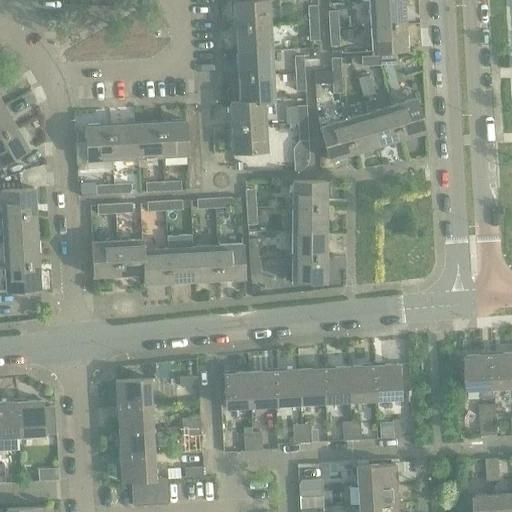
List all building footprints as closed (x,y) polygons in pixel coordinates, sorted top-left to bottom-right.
[(266,0),(235,2),(236,27),(270,25),(268,0),(266,0)] [(403,0),(396,0),(370,2),(371,26),(405,24),(403,0)] [(308,6),(309,24),(319,23),(317,6),(308,6)] [(329,12),(330,29),(339,29),(338,11),(329,12)] [(319,23),(309,24),(310,41),(320,40),(319,23)] [(405,24),(371,26),(373,52),(407,50),(405,24)] [(270,25),(236,27),(237,52),(272,50),(270,25)] [(339,29),(330,29),(331,46),(340,46),(339,29)] [(353,30),(342,30),(342,40),(353,39),(353,30)] [(272,50),(237,52),(239,77),(273,75),(272,50)] [(396,55),(379,56),(379,65),(397,64),(396,55)] [(294,56),(295,74),(305,73),(304,56),(294,56)] [(379,65),(379,56),(361,57),(362,66),(379,65)] [(341,58),(331,59),(332,76),(342,76),(341,58)] [(305,73),(295,74),(296,91),(306,91),(305,73)] [(239,77),(240,101),(240,102),(264,101),(274,101),(273,75),(239,77)] [(369,75),(357,78),(363,98),(375,94),(369,75)] [(342,76),(332,76),(333,93),(343,93),(342,76)] [(416,99),(392,106),(402,139),(426,131),(416,99)] [(230,102),(232,128),(266,126),(264,101),(240,102),(240,101),(230,102)] [(3,106),(0,107),(0,136),(16,128),(3,106)] [(297,106),(298,124),(307,123),(306,106),(297,106)] [(392,106),(368,113),(378,146),(402,139),(392,106)] [(368,113),(344,120),(354,153),(378,146),(368,113)] [(354,153),(344,120),(320,128),(329,160),(354,153)] [(186,121),(160,122),(162,156),(188,155),(186,121)] [(160,122),(135,124),(137,158),(162,156),(160,122)] [(307,123),(298,124),(299,141),(308,141),(307,123)] [(135,124),(110,125),(112,159),(137,158),(135,124)] [(112,159),(110,125),(85,127),(87,161),(112,159)] [(266,126),(232,128),(233,153),(267,151),(266,126)] [(16,128),(0,136),(0,166),(28,150),(16,128)] [(181,181),(163,182),(164,191),(181,190),(181,181)] [(292,181),(292,207),(326,207),(327,181),(292,181)] [(164,191),(163,182),(146,183),(146,192),(164,191)] [(131,184),(114,185),(114,194),(131,193),(131,184)] [(114,194),(114,185),(96,186),(97,195),(114,194)] [(0,191),(2,216),(36,214),(34,189),(0,191)] [(245,190),(246,207),(256,207),(255,189),(245,190)] [(232,198),(214,199),(215,208),(232,207),(232,198)] [(215,208),(214,199),(197,200),(197,209),(215,208)] [(182,200),(164,201),(165,211),(182,210),(182,200)] [(165,211),(164,201),(147,202),(148,211),(165,211)] [(132,203),(115,204),(115,213),(133,212),(132,203)] [(115,213),(115,204),(97,205),(98,214),(115,213)] [(256,207),(246,207),(247,225),(257,224),(256,207)] [(292,207),(292,232),(326,232),(326,207),(292,207)] [(36,214),(2,216),(3,241),(37,239),(36,214)] [(292,232),(292,257),(326,257),(326,232),(292,232)] [(37,239),(3,241),(5,266),(39,264),(37,239)] [(248,240),(249,257),(259,257),(258,239),(248,240)] [(143,240),(117,241),(119,275),(143,274),(144,274),(142,249),(143,249),(143,240)] [(119,275),(117,241),(92,242),(93,276),(119,275)] [(243,244),(217,245),(219,279),(245,278),(243,244)] [(217,245),(192,247),(194,281),(219,279),(217,245)] [(192,247),(167,248),(169,282),(194,281),(192,247)] [(167,248),(143,249),(142,249),(144,274),(143,274),(144,284),(169,282),(167,248)] [(259,257),(249,257),(251,275),(260,274),(259,257)] [(326,257),(292,257),(292,282),(326,282),(326,257)] [(39,264),(5,266),(6,291),(40,289),(39,264)] [(511,352),(492,354),(494,388),(511,387),(511,352)] [(469,390),(481,389),(482,399),(495,398),(494,388),(492,354),(467,355),(469,390)] [(398,364),(373,365),(375,400),(400,398),(398,364)] [(373,365),(348,367),(350,401),(375,400),(373,365)] [(348,367),(323,368),(325,402),(350,401),(348,367)] [(323,368),(299,369),(300,404),(325,402),(323,368)] [(299,369),(274,371),(276,405),(300,404),(299,369)] [(274,371),(249,372),(251,406),(276,405),(274,371)] [(251,406),(249,372),(224,374),(225,408),(251,406)] [(198,376),(180,377),(180,386),(198,385),(198,376)] [(116,381),(117,406),(151,404),(150,379),(116,381)] [(42,400),(17,402),(19,437),(44,435),(42,400)] [(17,402),(0,402),(0,437),(19,437),(17,402)] [(151,404),(117,406),(118,431),(153,429),(151,404)] [(495,404),(480,405),(481,435),(497,435),(495,404)] [(182,418),(182,427),(200,426),(200,417),(182,418)] [(393,420),(393,438),(402,437),(401,419),(393,420)] [(352,440),(351,422),(342,423),(343,441),(352,440)] [(360,422),(351,422),(352,440),(361,440),(360,422)] [(310,424),(302,425),(303,443),(311,442),(310,424)] [(303,443),(302,425),(293,425),(294,443),(303,443)] [(200,426),(182,427),(183,436),(201,435),(200,426)] [(153,429),(118,431),(120,456),(154,454),(153,429)] [(254,451),(253,433),(244,434),(245,452),(254,451)] [(261,433),(253,433),(254,451),(262,451),(261,433)] [(154,454),(120,456),(121,481),(131,481),(143,480),(155,479),(156,479),(154,454)] [(486,459),(487,470),(500,469),(499,459),(486,459)] [(46,463),(37,463),(38,481),(47,481),(46,463)] [(357,466),(358,486),(396,484),(395,464),(357,466)] [(203,476),(203,467),(185,468),(185,477),(203,476)] [(500,469),(487,470),(488,481),(500,480),(500,469)] [(156,479),(155,479),(157,505),(169,504),(167,478),(156,479)] [(155,479),(143,480),(145,505),(157,505),(155,479)] [(143,480),(131,481),(133,506),(145,505),(143,480)] [(299,484),(299,489),(322,488),(322,480),(301,481),(299,484)] [(396,484),(358,486),(359,505),(397,503),(396,484)] [(322,488),(299,489),(300,495),(302,497),(322,496),(322,488)] [(511,511),(511,493),(495,495),(495,511),(511,511)] [(495,511),(495,495),(475,496),(475,511),(495,511)] [(397,511),(397,503),(359,505),(359,511),(397,511)]
